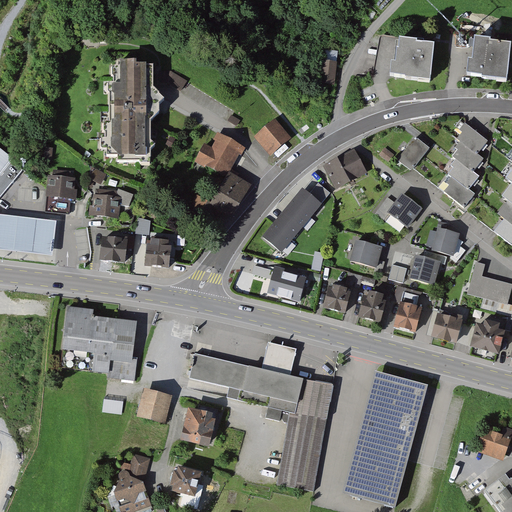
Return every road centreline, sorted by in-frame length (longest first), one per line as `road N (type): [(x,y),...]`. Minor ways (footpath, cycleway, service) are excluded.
road 1 (secondary): [(511,382),(197,301)]
road 2 (tertiary): [(197,301),(261,200),(348,132)]
road 3 (residential): [(348,132),(511,266)]
road 4 (secondary): [(197,301),(0,274)]
road 5 (tertiary): [(348,132),(413,109),(511,107)]
road 6 (residential): [(348,132),(338,119),(347,76),(370,31),(399,0)]
